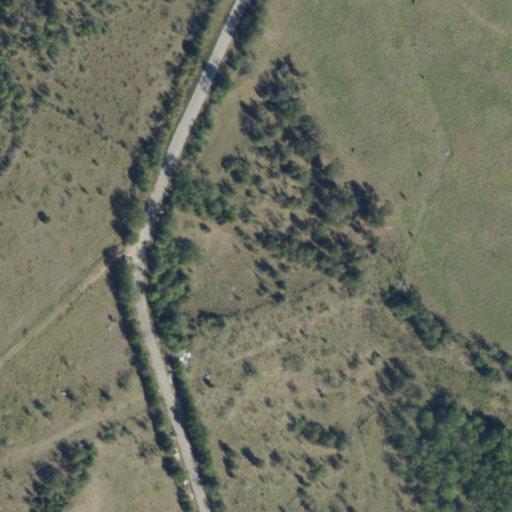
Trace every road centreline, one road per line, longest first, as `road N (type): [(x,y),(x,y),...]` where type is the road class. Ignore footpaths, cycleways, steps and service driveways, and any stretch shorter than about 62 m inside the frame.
road 1 (residential): [(203,511),(151,334),(143,261),(169,163),(242,0)]
road 2 (track): [(146,245),(117,251),(0,361)]
